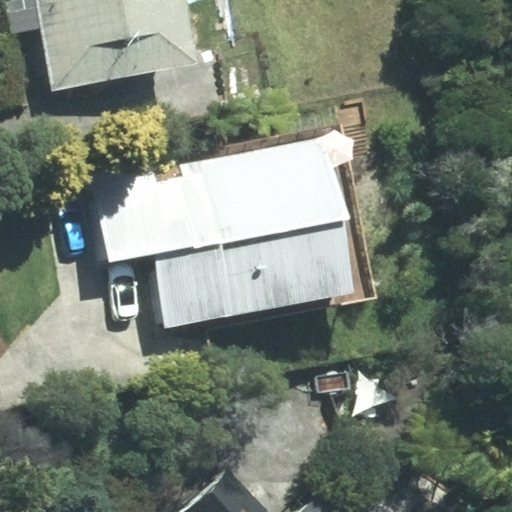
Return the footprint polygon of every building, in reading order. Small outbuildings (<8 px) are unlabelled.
[(21,0),(37,94),(182,68),(170,0),(21,0)] [(77,179),(89,269),(135,263),(144,334),(311,312),(289,150),(77,179)] [(29,237),(26,185),(4,186),(5,238),(29,237)] [(0,300),(9,299),(0,263),(0,300)] [(332,511),(313,491),(288,511),(261,511),(220,468),(172,511),(332,511)]
